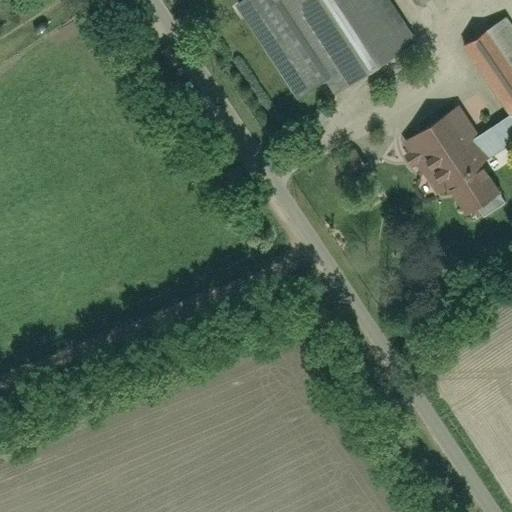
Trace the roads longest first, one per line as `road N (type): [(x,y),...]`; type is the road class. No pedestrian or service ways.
road 1 (unclassified): [(496,511),(154,0)]
road 2 (track): [(324,250),(0,384)]
